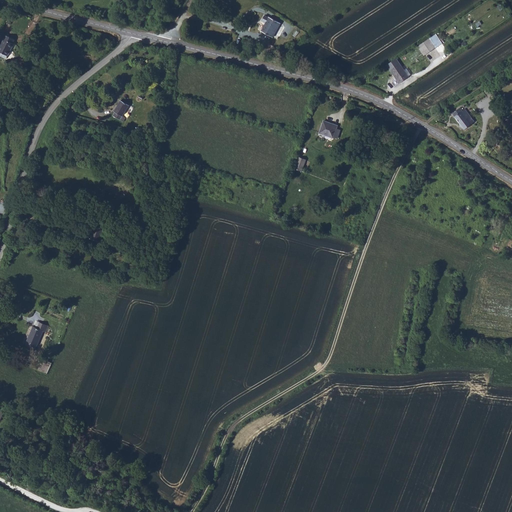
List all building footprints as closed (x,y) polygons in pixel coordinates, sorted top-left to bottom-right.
[(264,12),(261,9),(257,14),(261,17),(255,24),(266,32),(275,19),(265,11),(264,12)] [(0,46),(0,52),(8,56),(14,43),(12,42),(13,38),(5,35),(0,46)] [(431,38),(419,45),(424,55),(436,48),(431,38)] [(418,46),(414,39),(407,43),(412,50),(418,46)] [(406,76),(394,58),(385,64),(391,73),(392,72),(396,78),(394,79),(397,83),(406,76)] [(129,105),(120,99),(113,110),(115,111),(112,115),(123,121),(125,117),(122,115),(129,105)] [(453,109),(449,112),(458,125),(468,118),(460,104),(457,105),(455,102),(450,106),(453,109)] [(319,132),(330,136),(334,124),(323,120),(319,132)] [(334,124),(330,136),(336,139),(339,128),(336,127),(337,125),(334,124)] [(304,161),(297,158),(293,170),(299,173),(304,161)] [(2,200),(0,206),(0,217),(5,219),(11,203),(2,200)] [(90,234),(94,216),(84,214),(79,231),(90,234)] [(95,228),(91,238),(100,241),(103,231),(95,228)] [(47,331),(48,325),(37,321),(35,327),(32,326),(27,341),(37,345),(43,330),(47,331)] [(29,358),(35,361),(40,352),(34,349),(29,358)]
